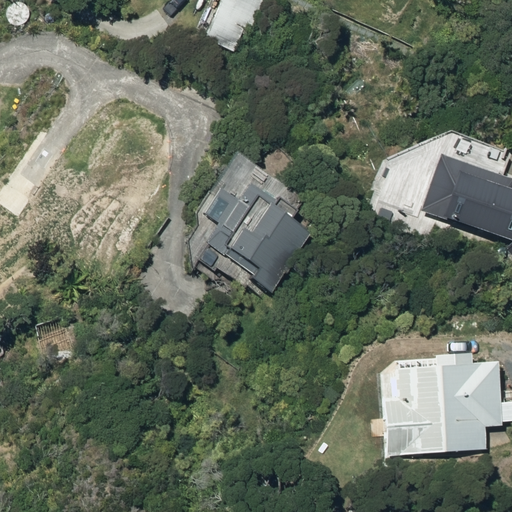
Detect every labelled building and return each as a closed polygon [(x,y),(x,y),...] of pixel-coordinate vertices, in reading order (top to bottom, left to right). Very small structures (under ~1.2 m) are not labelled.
[(228,0),(212,34),(238,47),(261,0),(228,0)] [(137,135),(137,147),(147,147),(148,136),(137,135)] [(441,156),(421,211),(511,244),(511,248),(511,192),(507,190),(510,181),(441,156)] [(51,223),(66,233),(63,238),(90,256),(97,246),(117,259),(148,214),(132,203),(133,201),(130,199),(133,195),(110,179),(103,189),(83,176),(72,192),(60,183),(46,204),(58,212),(51,223)] [(202,245),(250,277),(248,281),(268,294),(308,235),(288,222),(294,212),(275,200),(273,203),(243,183),(232,201),(217,191),(201,215),(216,225),(202,245)] [(0,277),(23,263),(10,243),(14,241),(0,220),(0,277)] [(485,451),(484,439),(492,439),(491,428),(501,427),(496,363),(471,365),(470,354),(433,357),(434,367),(392,370),(394,399),(381,400),(385,458),(485,451)]
